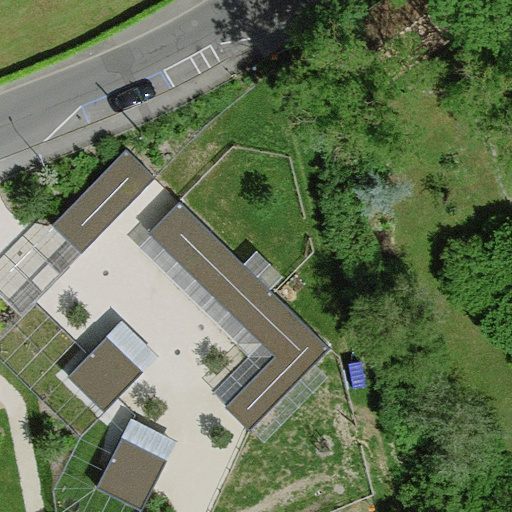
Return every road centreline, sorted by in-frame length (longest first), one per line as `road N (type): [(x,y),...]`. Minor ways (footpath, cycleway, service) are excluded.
road 1 (motorway): [(511,165),(0,391)]
road 2 (residential): [(265,0),(134,67),(0,122)]
